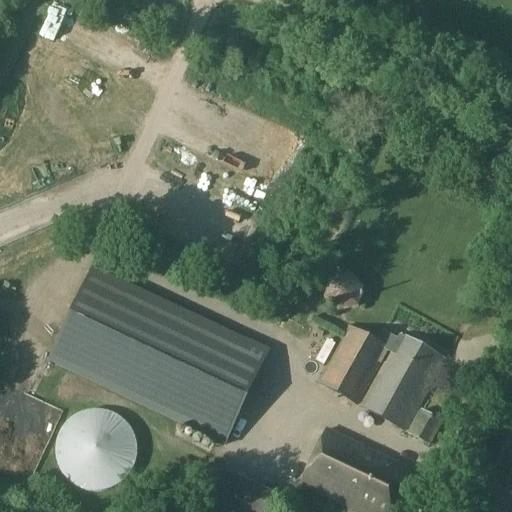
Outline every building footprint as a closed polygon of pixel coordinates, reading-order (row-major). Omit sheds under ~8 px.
[(61,8),(47,33),(61,41),(75,15),(61,8)] [(93,269),(75,306),(48,363),(225,447),(253,389),(270,352),(93,269)] [(363,288),(348,273),(329,279),(324,300),(338,314),(358,308),(363,288)] [(349,329),(316,385),(357,407),(388,353),(388,352),(377,344),(349,329)] [(390,354),(360,407),(403,432),(443,362),(400,337),(398,340),(383,332),(377,344),(388,352),(388,353),(390,354)] [(408,435),(430,448),(443,424),(421,411),(408,435)] [(70,485),(81,491),(94,493),(107,492),(119,486),(128,477),(134,465),(136,452),(134,440),(129,429),(120,420),(110,414),(98,412),(86,413),(75,417),(64,426),(57,437),(54,450),(55,463),(61,475),(70,485)] [(389,511),(409,471),(327,431),(302,484),(359,511),(389,511)] [(280,511),(286,500),(221,468),(203,506),(215,511),(280,511)]
